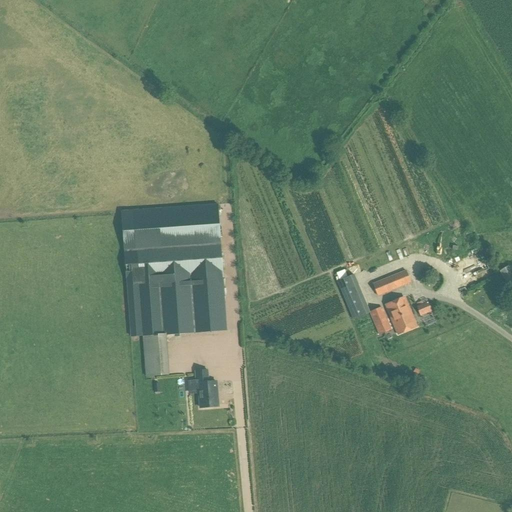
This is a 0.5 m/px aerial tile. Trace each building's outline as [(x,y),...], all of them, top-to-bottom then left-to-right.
[(124,250),(221,244),(218,205),(121,211),(124,250)] [(124,253),(130,338),(228,331),(224,277),(221,245),(124,253)] [(406,271),(374,284),(378,295),(411,282),(406,271)] [(511,271),(503,277),(511,291),(511,271)] [(480,278),(483,284),(492,280),(489,273),(480,278)] [(355,274),(338,280),(353,318),(369,312),(355,275),(355,274)] [(405,298),(387,305),(398,334),(416,326),(405,298)] [(428,302),(417,306),(421,316),(432,311),(428,302)] [(382,307),(370,312),(380,335),(391,330),(382,307)] [(185,336),(149,338),(151,378),(175,376),(173,342),(185,342),(185,336)] [(208,371),(196,371),(197,384),(199,384),(201,408),(219,406),(217,382),(209,382),(208,371)]
